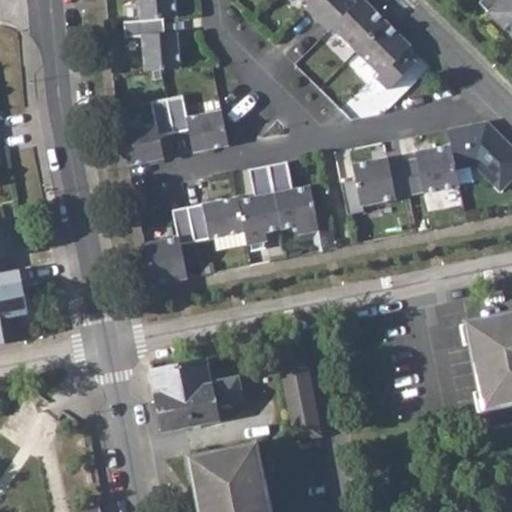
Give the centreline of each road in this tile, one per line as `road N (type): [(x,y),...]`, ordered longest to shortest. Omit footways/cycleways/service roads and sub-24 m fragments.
road 1 (residential): [(110,343),(511,265)]
road 2 (residential): [(55,8),(110,343)]
road 3 (unknown): [(316,303),(344,460),(342,511)]
road 4 (residential): [(210,0),(211,36),(319,140)]
road 5 (residential): [(319,140),(489,98)]
road 6 (residential): [(110,343),(142,511)]
road 7 (residential): [(319,140),(168,173)]
road 8 (residential): [(394,0),(489,98)]
